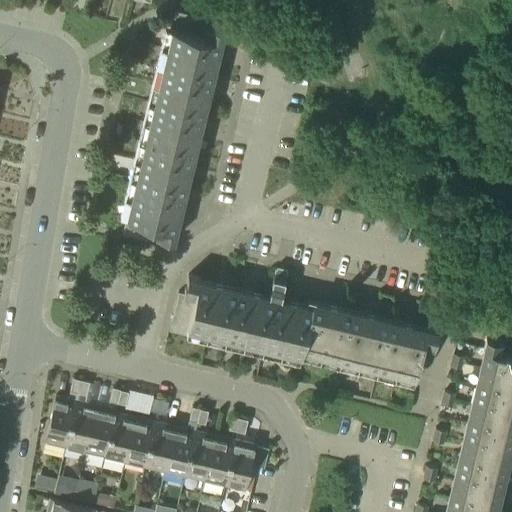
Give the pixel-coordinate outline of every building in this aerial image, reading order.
[(207,18),(175,10),(121,233),(154,241),(155,236),(173,240),(176,227),(170,226),(215,39),(221,40),(224,28),(206,23),(207,18)] [(177,291),(168,330),(185,334),(186,328),(301,355),(302,350),(415,377),(423,344),(434,347),(438,329),(425,326),(424,331),(311,304),(310,310),(199,283),(200,278),(187,274),(183,292),(177,291)] [(495,511),(511,444),(511,321),(507,320),(503,339),(485,334),(482,347),(487,349),(448,511),(495,511)] [(453,352),(450,365),(460,368),(463,355),(453,352)] [(73,378),(70,391),(77,392),(80,380),(73,378)] [(80,380),(77,392),(85,394),(89,382),(80,380)] [(112,387),(109,400),(117,402),(120,389),(112,387)] [(120,389),(117,402),(125,404),(128,391),(120,389)] [(444,390),(440,403),(451,405),(454,392),(444,390)] [(55,395),(44,440),(65,445),(76,400),(77,392),(70,391),(68,398),(55,395)] [(152,397),(149,410),(157,412),(160,399),(152,397)] [(160,399),(157,412),(165,413),(168,401),(160,399)] [(76,400),(65,445),(85,449),(96,405),(76,400)] [(96,405),(85,449),(104,454),(103,456),(105,456),(115,412),(116,410),(96,405)] [(175,426),(164,470),(183,475),(199,408),(191,406),(188,419),(189,419),(186,428),(175,426)] [(199,408),(183,475),(184,475),(184,474),(203,479),(214,434),(195,430),(197,421),(204,423),(207,410),(199,408)] [(115,412),(105,456),(124,461),(135,416),(115,412)] [(135,416),(124,461),(144,465),(155,421),(135,416)] [(231,416),(228,429),(236,431),(239,418),(231,416)] [(239,418),(236,431),(244,433),(247,420),(239,418)] [(155,421),(144,465),(164,470),(175,426),(155,421)] [(435,427),(431,440),(442,442),(445,430),(435,427)] [(214,434),(203,479),(223,484),(234,439),(214,434)] [(234,439),(223,484),(244,488),(254,444),(234,439)] [(426,465),(423,477),(433,480),(436,467),(426,465)] [(54,479),(44,477),(41,490),(51,492),(54,479)] [(145,498),(159,503),(165,485),(151,480),(145,498)] [(76,486),(74,497),(93,502),(96,491),(76,486)] [(106,494),(103,504),(113,507),(116,496),(106,494)] [(92,511),(93,508),(49,498),(46,511),(92,511)] [(416,502),(414,511),(424,511),(427,505),(416,502)]
